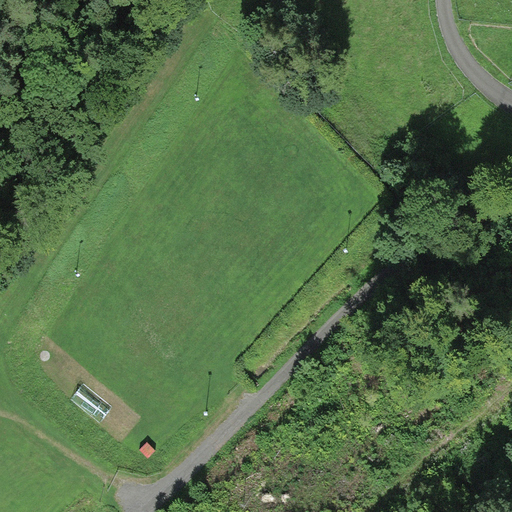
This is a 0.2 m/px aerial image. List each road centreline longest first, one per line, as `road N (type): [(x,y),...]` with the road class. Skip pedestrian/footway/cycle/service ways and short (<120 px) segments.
road 1 (track): [(157,511),(359,297),(511,205)]
road 2 (track): [(375,511),(511,388)]
road 3 (unclassified): [(511,110),(475,84),(450,48),(440,0)]
